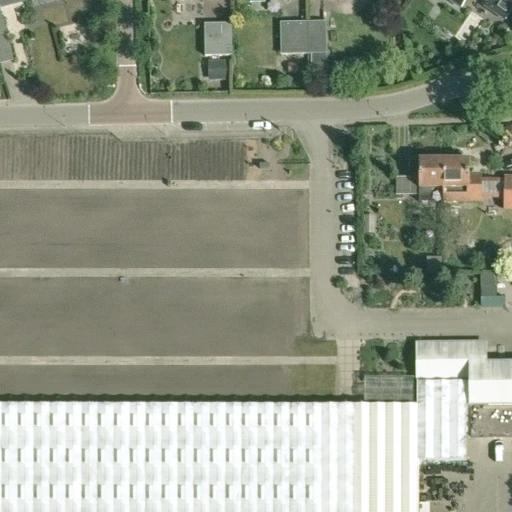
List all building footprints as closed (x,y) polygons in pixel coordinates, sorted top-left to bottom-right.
[(466,0),(484,0),(487,2),(495,8),(493,11),(506,20),(511,10),(511,0),(449,0),(461,8),(466,0)] [(281,56),(309,55),(308,23),(281,23),(281,56)] [(326,23),(308,23),(309,55),(326,55),(326,23)] [(205,57),(233,57),(232,24),(205,25),(205,57)] [(228,63),(213,63),(214,82),(228,82),(228,63)] [(432,189),(444,189),(444,159),(419,159),(418,178),(410,178),(410,195),(419,196),(419,203),(432,203),(432,189)] [(444,159),(444,189),(444,202),(481,203),(481,178),(468,178),(468,160),(444,159)] [(364,217),(364,234),(375,235),(375,217),(364,217)] [(441,258),(427,258),(427,274),(442,273),(441,258)] [(480,276),(480,289),(496,288),(496,276),(480,276)] [(418,381),(418,404),(418,462),(466,462),(466,406),(511,405),(511,364),(485,364),(485,344),(438,345),(438,349),(428,349),(428,345),(418,345),(418,381)] [(418,404),(364,404),(338,405),(0,406),(0,511),(417,511),(418,462),(418,404)]
